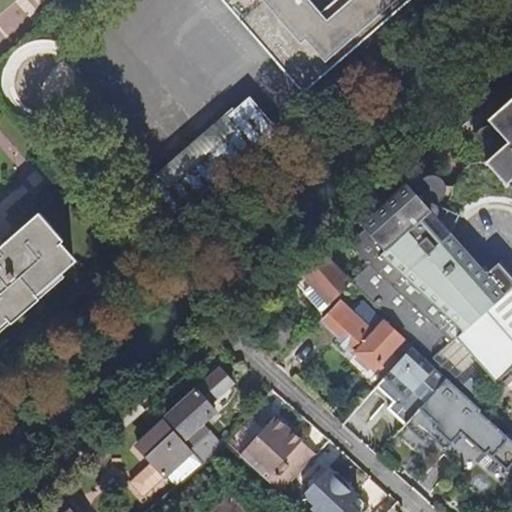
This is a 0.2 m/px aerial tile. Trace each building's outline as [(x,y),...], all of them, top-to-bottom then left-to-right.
[(206,0),(228,25),(265,68),(292,98),(300,99),(319,83),(386,24),(408,0),(206,0)] [(173,213),(279,136),(251,97),(145,174),(173,213)] [(511,141),(511,97),(486,121),(490,127),(487,127),(484,127),(482,128),(478,131),(475,134),(474,137),(473,141),(473,144),(473,149),(483,161),(486,164),(511,141)] [(511,141),(486,164),(493,172),(511,193),(511,141)] [(511,197),(491,174),(484,166),(481,162),(478,162),(472,164),(468,166),(465,169),(463,173),(461,179),(456,184),(452,187),(447,189),(447,193),(446,196),(445,198),(443,201),(440,204),(438,205),(436,206),(436,211),(442,211),(446,211),(460,218),(465,214),(474,208),(489,204),(494,204),(505,205),(511,207),(511,197)] [(493,172),(486,164),(484,166),(491,174),(493,172)] [(491,174),(511,197),(511,193),(493,172),(491,174)] [(466,255),(436,217),(436,211),(436,206),(438,205),(440,204),(443,201),(445,198),(446,196),(447,193),(447,189),(445,185),(441,180),(438,178),(433,177),(425,179),(422,181),(418,187),(418,194),(415,195),(410,190),(405,184),(359,225),(363,231),(350,244),(365,261),(369,261),(369,266),(349,283),(352,287),(431,360),(455,339),(511,288),(511,281),(496,261),(485,272),(468,255),(466,255)] [(0,325),(7,320),(10,325),(39,301),(34,295),(73,263),(59,248),(63,244),(38,217),(0,249),(0,325)] [(348,291),(352,287),(349,283),(324,257),(294,284),(321,315),(348,291)] [(496,383),(511,368),(511,288),(455,339),(462,346),(496,383)] [(410,351),(412,349),(385,324),(382,327),(374,335),(357,320),(352,325),(344,318),(332,331),(375,371),(385,360),(394,369),(410,351)] [(259,352),(270,362),(289,341),(280,332),(259,352)] [(439,367),(462,346),(455,339),(431,360),(439,367)] [(426,365),(428,363),(412,349),(410,351),(426,365)] [(406,427),(446,384),(426,365),(410,351),(394,369),(381,383),(387,389),(383,394),(394,403),(387,410),(406,427)] [(446,384),(448,382),(428,363),(426,365),(446,384)] [(185,439),(204,422),(216,412),(210,405),(232,384),(220,371),(167,419),(185,439)] [(481,412),(475,407),(472,404),(448,382),(446,384),(470,406),(473,408),(479,414),(481,412)] [(377,388),(383,394),(387,389),(381,383),(377,388)] [(450,446),(479,414),(473,408),(470,406),(446,384),(406,427),(423,443),(429,436),(440,446),(445,441),(450,446)] [(283,495),(316,458),(274,420),(240,456),(283,495)] [(151,463),(174,442),(164,431),(162,433),(157,428),(154,431),(157,434),(139,450),(151,463)] [(209,459),(190,437),(182,443),(201,466),(209,459)] [(446,451),(450,446),(445,441),(440,446),(446,451)] [(201,466),(182,443),(172,453),(190,474),(201,466)] [(511,443),(503,453),(503,455),(494,465),(504,474),(511,470),(511,443)] [(368,511),(370,511),(353,494),(354,493),(334,475),(333,476),(328,471),(304,497),(315,508),(312,511),(313,511),(368,511)]
